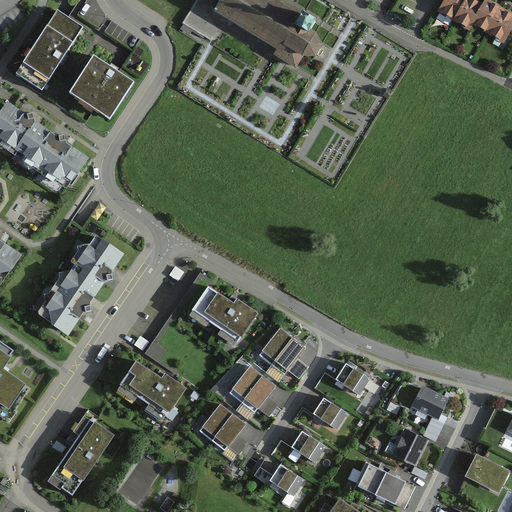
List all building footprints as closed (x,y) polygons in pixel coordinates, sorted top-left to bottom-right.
[(315,58),(322,46),(315,34),(309,30),(315,20),(301,11),(298,15),(274,0),(215,0),(218,1),(212,10),(225,18),(276,50),(273,55),(295,68),(301,57),(315,58)] [(454,21),(466,0),(445,0),(439,12),(454,21)] [(468,29),(472,23),(483,3),(477,0),(466,0),(454,21),(468,29)] [(472,23),(488,33),(503,7),(490,0),(485,0),(483,3),(472,23)] [(511,27),(511,12),(503,7),(488,33),(504,42),(511,27)] [(41,92),(82,28),(57,11),(15,76),(41,92)] [(127,64),(135,69),(141,59),(133,55),(127,64)] [(130,83),(90,57),(66,95),(106,120),(130,83)] [(22,158),(42,128),(29,120),(28,114),(22,115),(6,104),(0,113),(0,149),(2,149),(12,157),(14,153),(22,158)] [(42,128),(22,158),(24,171),(28,170),(44,181),(44,183),(56,181),(66,189),(87,159),(61,142),(61,137),(54,137),(42,128)] [(66,270),(99,292),(104,284),(110,283),(109,277),(123,256),(90,234),(81,247),(72,250),(74,258),(66,270)] [(0,285),(19,258),(0,245),(0,285)] [(87,310),(99,292),(66,270),(54,272),(55,278),(44,291),(39,292),(42,306),(34,318),(66,340),(82,317),(88,316),(87,310)] [(190,313),(237,345),(257,314),(235,299),(231,303),(207,287),(190,313)] [(272,365),(292,339),(278,329),(259,355),(272,365)] [(285,375),(287,371),(298,380),(307,368),(296,359),(304,349),(292,339),(272,365),(285,375)] [(14,351),(0,341),(0,419),(7,424),(29,391),(0,372),(14,351)] [(117,388),(164,420),(185,389),(162,374),(159,378),(135,362),(117,388)] [(369,380),(344,364),(334,381),(359,396),(369,380)] [(242,403),(262,377),(248,367),(229,393),(242,403)] [(255,412),(257,409),(268,417),(278,405),(267,397),(274,386),(262,377),(242,403),(255,412)] [(439,421),(449,400),(422,388),(412,409),(439,421)] [(347,413),(323,398),(312,414),(337,430),(347,413)] [(212,441),(232,415),(218,405),(199,431),(212,441)] [(224,451),(227,447),(238,456),(247,444),(236,435),(244,424),(232,415),(212,441),(224,451)] [(511,441),(511,418),(503,437),(511,441)] [(69,497),(111,436),(90,421),(48,483),(69,497)] [(415,468),(428,441),(404,429),(391,455),(415,468)] [(325,448),(300,432),(290,449),(314,464),(325,448)] [(475,457),(466,477),(500,493),(509,473),(475,457)] [(303,481),(278,465),(268,482),(293,497),(303,481)] [(399,508),(410,485),(369,465),(357,488),(399,508)] [(355,511),(337,499),(327,511),(355,511)]
